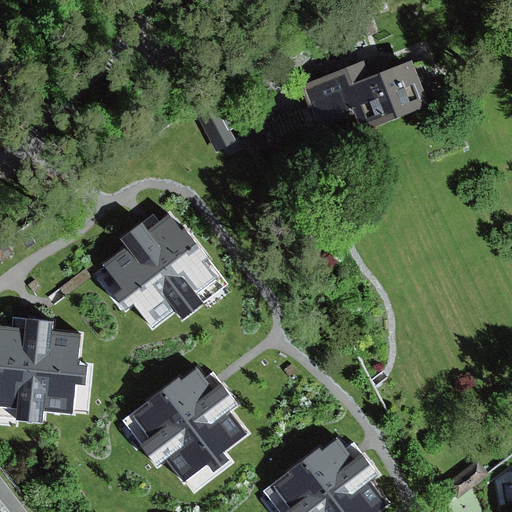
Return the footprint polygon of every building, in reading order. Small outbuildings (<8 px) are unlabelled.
[(369,58),(301,84),(316,123),(364,105),(372,126),(435,101),(417,54),(374,71),(369,58)] [(219,109),(196,120),(212,152),(236,141),(219,109)] [(190,221),(186,224),(176,210),(153,226),(146,217),(123,234),(130,243),(107,260),(125,285),(117,291),(128,306),(136,301),(154,325),(178,307),(184,316),(208,299),(201,290),(223,274),(210,257),(214,254),(190,221)] [(0,400),(19,403),(17,414),(46,417),(47,406),(76,410),(79,379),(89,380),(91,361),(82,360),(85,330),(56,327),(58,316),(29,312),(28,323),(0,320),(0,321),(0,400)] [(148,393),(151,396),(137,407),(154,430),(145,437),(162,460),(171,453),(188,476),(213,457),(219,465),(234,454),(228,446),(252,428),(235,405),(244,398),(227,375),(218,381),(201,359),(183,372),(181,369),(148,393)] [(289,466),(292,470),(278,481),(295,503),(286,510),(287,511),(378,511),(394,501),(376,477),(385,470),(368,448),(359,454),(342,432),(325,445),(322,442),(289,466)] [(479,459),(448,484),(459,497),(490,472),(479,459)]
